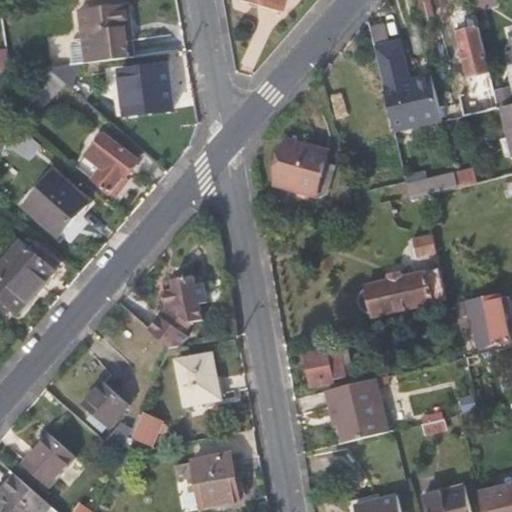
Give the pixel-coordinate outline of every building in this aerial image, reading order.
[(248,0),(281,9),(284,0),(248,0)] [(431,0),(413,0),(418,20),(435,16),(431,0)] [(494,0),(476,0),(472,1),(474,8),(495,4),(494,0)] [(133,42),(128,5),(79,11),(86,65),(113,61),(129,59),(127,42),(133,42)] [(383,17),(368,20),(373,40),(389,36),(383,17)] [(499,109),(495,94),(486,56),(478,27),(457,33),(468,80),(474,78),(479,97),(461,102),(462,106),(441,111),(443,123),(499,109)] [(395,133),(443,123),(441,111),(431,74),(411,78),(402,40),(374,47),(395,133)] [(6,50),(0,50),(0,73),(9,73),(6,50)] [(80,66),(49,70),(67,85),(72,90),(80,66)] [(125,118),(175,112),(170,66),(119,70),(125,118)] [(67,85),(49,70),(37,71),(35,72),(27,90),(45,108),(67,85)] [(511,105),(501,109),(511,153),(511,105)] [(129,181),(125,178),(137,162),(104,135),(79,166),(116,196),(129,181)] [(317,197),(330,151),(288,139),(275,186),(317,197)] [(455,172),(407,185),(411,200),(459,188),(455,172)] [(27,207),(60,237),(90,205),(56,174),(27,207)] [(502,197),(499,180),(482,185),(483,187),(471,191),(479,221),(490,219),(490,220),(508,217),(502,197)] [(438,254),(433,234),(413,239),(417,259),(438,254)] [(0,268),(0,295),(20,313),(56,273),(23,244),(0,268)] [(484,287),(476,252),(450,258),(458,293),(484,287)] [(370,318),(425,305),(423,300),(433,298),(427,271),(363,285),(364,291),(361,292),(358,294),(356,298),(355,301),(355,304),(357,308),(360,310),(364,310),(369,310),(370,318)] [(168,309),(151,331),(170,349),(180,347),(189,337),(185,334),(192,324),(203,321),(199,303),(207,302),(204,284),(196,285),(194,277),(175,280),(176,289),(164,292),(168,309)] [(511,342),(511,341),(500,294),(469,301),(481,350),(511,342)] [(469,301),(456,304),(463,337),(472,335),(469,320),(473,319),(469,301)] [(354,377),(350,350),(308,358),(312,385),(354,377)] [(213,354),(177,360),(186,407),(222,401),(213,354)] [(338,415),(345,444),(389,433),(377,379),(328,391),(333,416),(338,415)] [(131,405),(104,382),(83,406),(110,429),(131,405)] [(475,401),(459,405),(462,414),(477,410),(475,401)] [(134,438),(153,447),(163,423),(145,414),(134,438)] [(448,431),(446,420),(423,425),(426,437),(448,431)] [(77,460),(49,436),(23,465),(50,491),(77,460)] [(201,510),(240,503),(231,453),(192,460),(201,510)] [(0,511),(50,511),(53,509),(14,475),(0,491),(0,511)] [(511,511),(511,485),(480,493),(484,511),(511,511)] [(472,511),(466,486),(423,497),(426,511),(472,511)] [(355,507),(356,511),(402,511),(399,496),(355,507)]
